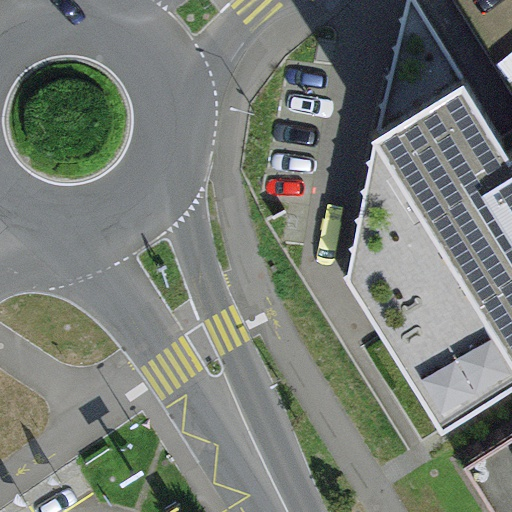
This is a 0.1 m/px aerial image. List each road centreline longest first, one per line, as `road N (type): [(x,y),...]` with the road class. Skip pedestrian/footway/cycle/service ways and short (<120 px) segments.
road 1 (tertiary): [(288,511),(126,210)]
road 2 (tertiary): [(126,210),(149,190),(175,134),(175,103),(150,47)]
road 3 (tertiary): [(150,47),(100,14),(40,12),(12,23)]
road 4 (tertiary): [(0,204),(60,227),(126,210)]
